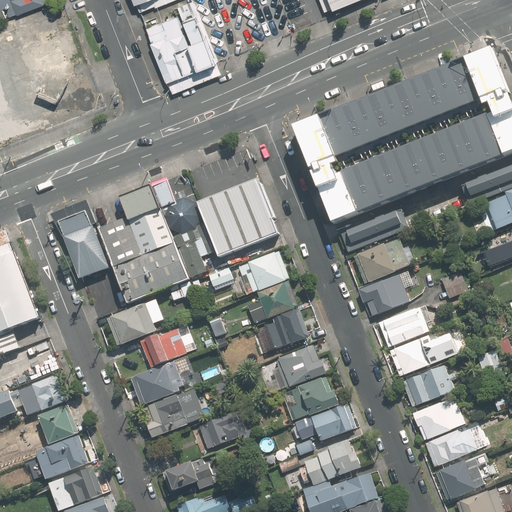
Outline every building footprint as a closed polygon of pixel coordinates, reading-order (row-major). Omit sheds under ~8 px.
[(0,0),(0,22),(20,15),(50,3),(48,0),(0,0)] [(134,0),(140,13),(175,0),(134,0)] [(188,0),(176,5),(180,16),(145,29),(166,83),(216,64),(190,0),(188,0)] [(334,0),(338,9),(361,0),(334,0)] [(84,53),(74,27),(17,50),(14,41),(0,46),(0,60),(11,89),(30,81),(28,77),(38,73),(62,135),(90,124),(65,61),(84,53)] [(295,129),(334,225),(511,153),(511,98),(492,49),(295,129)] [(0,145),(12,141),(0,109),(0,145)] [(511,187),(511,165),(469,182),(476,201),(504,191),(511,187)] [(189,172),(158,185),(195,278),(210,272),(204,256),(221,251),(203,204),(189,172)] [(262,181),(203,204),(224,258),(283,234),(262,181)] [(105,227),(134,302),(195,278),(158,185),(124,198),(131,217),(105,227)] [(490,233),(511,224),(511,189),(507,192),(508,194),(488,202),(491,209),(482,213),(490,233)] [(408,222),(403,209),(349,230),(354,243),(408,222)] [(85,279),(114,268),(96,226),(91,210),(63,220),(67,236),(85,279)] [(467,234),(457,235),(459,254),(469,253),(467,234)] [(386,243),(357,255),(368,283),(412,266),(401,239),(387,244),(386,243)] [(511,259),(511,241),(484,253),(491,269),(511,259)] [(0,333),(44,317),(12,242),(0,246),(0,333)] [(292,278),(281,251),(241,267),(244,275),(241,277),(248,295),(292,278)] [(238,279),(232,266),(211,276),(216,289),(238,279)] [(374,316),(412,301),(407,288),(417,284),(413,271),(360,291),(365,304),(368,303),(374,316)] [(463,272),(443,279),(450,298),(470,291),(463,272)] [(300,307),(291,282),(260,294),(262,300),(249,304),(256,323),(300,307)] [(390,347),(432,331),(429,323),(434,321),(428,304),(381,322),(390,347)] [(159,331),(150,306),(111,320),(120,345),(159,331)] [(262,354),(293,343),(312,336),(301,308),(283,315),(252,326),(262,354)] [(224,320),(223,318),(212,321),(213,323),(217,337),(228,333),(224,320)] [(143,344),(154,368),(198,350),(188,325),(143,344)] [(439,364),(449,361),(439,333),(392,349),(402,376),(430,367),(426,356),(435,353),(439,364)] [(511,343),(510,338),(499,341),(504,356),(511,353),(511,343)] [(282,357),(284,364),(280,366),(274,368),(277,377),(269,380),(273,391),(286,387),(287,390),(293,388),(292,386),(331,372),(326,358),(321,360),(315,345),(282,357)] [(500,348),(481,354),(489,378),(507,373),(500,348)] [(175,360),(154,368),(131,377),(143,407),(184,391),(182,387),(193,383),(189,371),(181,374),(175,360)] [(456,391),(445,365),(405,382),(416,408),(456,391)] [(34,385),(22,389),(30,416),(69,403),(60,375),(33,383),(34,385)] [(228,376),(213,385),(221,397),(235,387),(228,376)] [(300,387),(285,393),(295,420),(312,413),(312,414),(342,403),(337,390),(330,393),(329,389),(331,388),(327,378),(325,379),(324,377),(300,386),(300,387)] [(10,388),(0,392),(0,418),(19,409),(11,390),(10,388)] [(196,389),(146,408),(152,423),(150,424),(156,437),(207,417),(196,389)] [(511,395),(511,392),(495,397),(499,408),(511,403),(511,395)] [(468,423),(459,403),(447,408),(443,400),(414,413),(428,442),(468,423)] [(43,446),(81,433),(70,404),(30,419),(34,430),(37,429),(43,446)] [(346,405),(314,417),(323,440),(359,426),(352,406),(347,408),(346,405)] [(245,425),(239,411),(201,427),(211,449),(230,440),(227,433),(245,425)] [(428,445),(437,468),(480,450),(475,437),(473,438),(470,430),(462,433),(461,430),(431,441),(432,443),(428,445)] [(312,435),(296,441),(302,455),(317,449),(312,435)] [(83,436),(39,451),(48,477),(76,468),(76,467),(91,461),(83,436)] [(315,486),(367,465),(363,455),(357,458),(349,439),(330,447),(331,449),(320,454),(321,456),(305,462),(315,486)] [(491,469),(485,454),(434,474),(444,501),(452,498),(453,499),(478,489),(477,487),(488,482),(484,472),(491,469)] [(202,459),(171,469),(178,490),(200,482),(202,488),(219,483),(213,465),(205,468),(202,459)] [(93,466),(51,483),(62,511),(105,494),(93,466)] [(339,511),(380,498),(372,474),(333,488),(331,482),(305,491),(312,511),(339,511)] [(501,495),(498,487),(462,501),(465,511),(505,511),(503,506),(511,503),(507,493),(501,495)] [(204,495),(179,504),(181,511),(229,511),(232,511),(227,494),(206,501),(204,495)] [(112,511),(105,495),(97,498),(63,511),(112,511)] [(254,495),(232,502),(235,511),(239,511),(258,506),(254,495)] [(394,511),(389,496),(351,510),(351,511),(394,511)]
